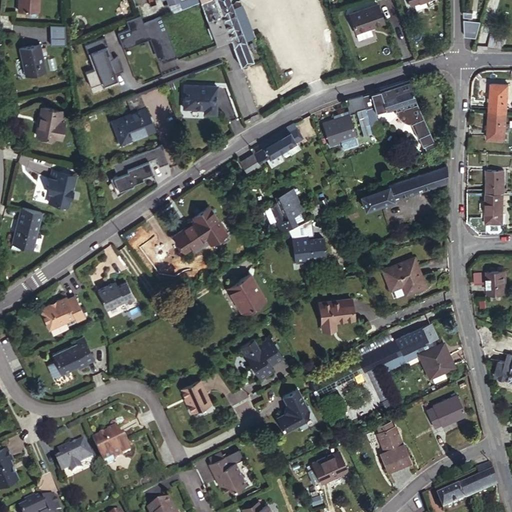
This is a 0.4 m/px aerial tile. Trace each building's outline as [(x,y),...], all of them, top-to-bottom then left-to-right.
[(14,0),(14,9),(36,10),(35,0),(14,0)] [(197,3),(204,20),(217,15),(215,10),(212,11),(208,0),(205,0),(204,0),(197,3)] [(227,40),(233,56),(250,50),(242,30),(234,9),(233,8),(230,0),(208,0),(212,11),(215,10),(217,15),(204,20),(202,21),(204,25),(201,26),(207,41),(209,40),(213,46),(227,40)] [(404,0),(408,9),(432,0),(404,0)] [(244,3),(233,8),(234,9),(240,7),(249,17),(244,3)] [(242,30),(253,26),(249,17),(240,7),(234,9),(242,30)] [(348,18),(355,38),(384,28),(377,9),(348,18)] [(136,15),(122,21),(125,29),(114,33),(120,49),(130,45),(129,43),(150,35),(158,55),(155,56),(158,62),(173,56),(157,16),(140,23),(136,15)] [(65,43),(65,23),(51,22),(50,42),(65,43)] [(507,32),(492,32),(492,42),(507,43),(507,32)] [(105,46),(102,37),(82,45),(88,60),(91,59),(94,68),(83,72),(88,86),(99,82),(100,84),(114,79),(112,74),(121,70),(115,56),(107,60),(105,54),(106,53),(104,47),(105,46)] [(218,62),(233,56),(227,40),(213,46),(218,62)] [(23,64),(25,72),(43,69),(37,41),(17,46),(21,65),(23,64)] [(490,108),(508,110),(510,83),(492,81),(490,108)] [(409,82),(380,92),(385,110),(415,100),(409,82)] [(218,85),(184,84),(183,108),(201,108),(201,111),(217,111),(218,85)] [(141,109),(135,95),(121,101),(127,115),(108,122),(116,143),(137,135),(133,126),(148,120),(143,108),(141,109)] [(39,103),(34,132),(53,135),(56,119),(59,119),(60,107),(39,103)] [(370,134),(363,108),(354,111),(360,136),(370,134)] [(506,137),(508,110),(490,108),(488,136),(506,137)] [(330,120),(322,123),(329,144),(354,136),(353,135),(350,127),(346,115),(337,118),(330,120)] [(133,126),(137,135),(152,129),(148,120),(133,126)] [(294,123),(280,131),(282,136),(280,137),(286,148),(296,142),(302,138),(294,123)] [(260,143),(263,147),(280,137),(282,136),(280,131),(277,132),(260,143)] [(366,156),(369,155),(375,154),(370,134),(360,136),(366,156)] [(286,148),(280,137),(263,147),(269,158),(281,151),(286,148)] [(296,142),(286,148),(290,154),(300,148),(296,142)] [(158,144),(109,164),(114,175),(110,177),(116,190),(131,183),(130,182),(140,178),(139,175),(150,170),(145,159),(152,156),(156,165),(165,161),(158,144)] [(263,147),(251,154),(252,155),(258,165),(269,158),(263,147)] [(286,148),(281,151),(285,157),(290,154),(286,148)] [(375,154),(369,155),(372,164),(377,163),(375,154)] [(258,165),(252,155),(238,164),(245,175),(259,167),(258,165)] [(419,160),(421,167),(431,163),(428,157),(419,160)] [(445,173),(446,165),(358,197),(364,211),(445,181),(445,180),(445,173)] [(375,167),(362,171),(363,176),(356,178),(358,186),(374,182),(373,179),(377,178),(376,174),(375,167)] [(51,188),(48,201),(68,206),(76,173),(52,168),(49,176),(54,177),(52,184),(54,185),(53,188),(51,188)] [(489,168),(489,191),(506,191),(507,191),(507,168),(489,168)] [(350,176),(339,181),(342,187),(353,182),(350,176)] [(289,185),(286,187),(297,209),(301,207),(289,185)] [(274,201),(265,205),(266,208),(274,222),(278,231),(288,226),(288,225),(302,217),(297,209),(286,187),(275,193),(278,198),(274,201)] [(506,191),(489,191),(489,214),(489,219),(506,219),(506,191)] [(322,211),(318,203),(310,208),(314,215),(322,211)] [(41,210),(20,205),(9,247),(20,249),(22,243),(32,246),(41,210)] [(171,236),(182,253),(205,240),(208,246),(225,236),(208,208),(192,218),(194,222),(171,236)] [(268,226),(274,222),(266,208),(261,211),(268,226)] [(490,233),(507,232),(506,219),(489,219),(489,214),(472,214),(472,220),(481,230),(490,229),(490,233)] [(300,223),(287,229),(290,236),(293,259),(294,259),(304,258),(305,261),(313,260),(312,257),(325,256),(322,235),(307,237),(304,238),(303,234),(306,233),(312,233),(310,217),(300,223)] [(389,288),(402,282),(409,280),(413,288),(424,284),(413,255),(381,267),(389,288)] [(508,266),(490,267),(491,281),(492,292),(510,290),(508,266)] [(491,281),(490,267),(476,269),(477,282),(491,281)] [(248,277),(226,291),(241,316),(263,301),(248,277)] [(117,280),(107,284),(109,288),(100,291),(106,308),(125,301),(126,304),(135,300),(128,282),(119,286),(117,280)] [(405,292),(413,288),(409,280),(402,282),(405,292)] [(390,289),(392,296),(402,292),(400,285),(390,289)] [(50,303),(40,307),(49,328),(66,320),(65,318),(74,314),(75,316),(76,319),(85,316),(74,293),(67,297),(66,295),(56,300),(58,302),(51,305),(50,303)] [(352,318),(350,297),(317,301),(320,330),(330,329),(329,321),(332,320),(352,318)] [(409,333),(398,338),(396,339),(401,353),(405,360),(406,360),(405,358),(419,352),(434,345),(431,340),(435,338),(429,326),(421,329),(420,328),(409,333)] [(254,339),(240,348),(250,365),(251,364),(255,369),(254,371),(259,380),(270,373),(271,369),(270,367),(283,359),(270,338),(257,345),(254,339)] [(396,339),(306,380),(312,392),(383,361),(401,353),(396,339)] [(75,343),(51,354),(55,361),(61,373),(77,366),(79,370),(87,366),(86,364),(93,360),(83,340),(75,343)] [(439,343),(434,345),(419,352),(429,377),(453,367),(448,355),(445,356),(439,343)] [(387,369),(405,360),(401,353),(383,361),(387,369)] [(511,354),(510,354),(508,362),(501,360),(497,373),(511,377),(511,354)] [(61,373),(55,361),(47,364),(52,375),(55,376),(61,373)] [(198,380),(179,390),(190,412),(209,403),(198,380)] [(306,415),(305,412),(307,407),(296,388),(282,395),(286,402),(284,403),(283,413),(275,417),(283,432),(303,421),(304,416),(306,415)] [(433,408),(424,412),(432,427),(441,423),(441,426),(465,414),(455,394),(432,406),(433,408)] [(374,428),(376,434),(392,429),(389,422),(374,428)] [(106,430),(90,438),(104,466),(114,461),(114,459),(113,456),(121,453),(121,454),(130,450),(126,443),(125,442),(124,443),(121,436),(116,426),(106,430)] [(393,428),(392,429),(376,434),(385,457),(380,459),(385,471),(408,462),(403,451),(393,428)] [(83,438),(69,445),(57,451),(61,458),(55,461),(60,471),(68,467),(71,472),(81,467),(78,462),(91,455),(83,438)] [(6,443),(0,445),(0,484),(18,476),(14,467),(13,468),(11,464),(13,463),(9,456),(12,455),(6,443)] [(238,448),(225,454),(229,463),(234,460),(242,456),(238,448)] [(346,449),(319,461),(328,480),(354,468),(346,449)] [(208,456),(211,461),(223,455),(220,451),(208,456)] [(223,455),(211,461),(207,463),(215,479),(219,477),(221,482),(219,482),(220,484),(224,493),(245,483),(234,460),(229,463),(225,454),(223,455)] [(490,464),(475,471),(478,478),(492,472),(490,464)] [(492,472),(478,478),(436,497),(442,510),(495,487),(492,472)] [(25,502),(18,506),(20,511),(56,511),(55,510),(59,508),(60,508),(54,495),(43,500),(42,497),(39,498),(40,501),(37,503),(36,500),(33,494),(23,498),(25,502)] [(147,507),(149,511),(177,511),(169,496),(147,507)] [(241,507),(243,511),(249,511),(260,507),(256,500),(241,507)]
